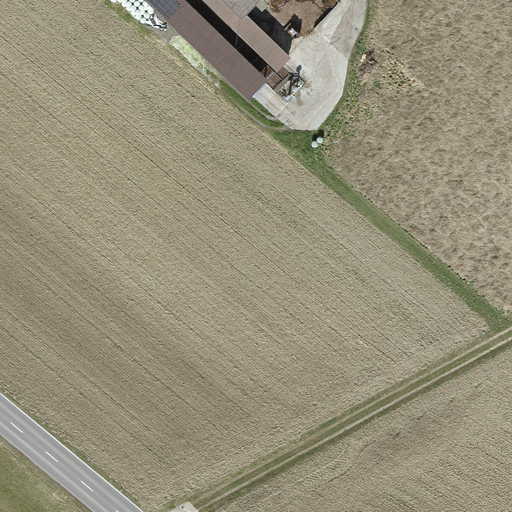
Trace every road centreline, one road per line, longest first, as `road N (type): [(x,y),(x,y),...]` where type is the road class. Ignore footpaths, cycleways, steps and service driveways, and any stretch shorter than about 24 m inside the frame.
road 1 (track): [(184,511),(511,329)]
road 2 (tertiary): [(119,511),(0,414)]
